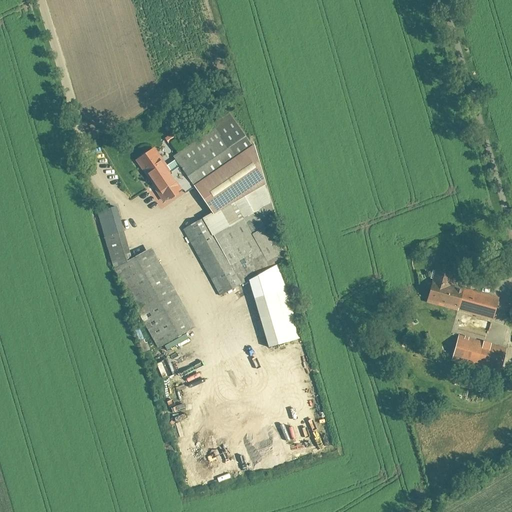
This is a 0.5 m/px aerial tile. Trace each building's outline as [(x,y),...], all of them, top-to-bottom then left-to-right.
[(181,199),(197,188),(216,214),(187,231),(223,299),(254,282),(272,349),(305,341),(285,265),(289,263),(272,184),(254,143),(228,118),(174,156),(179,162),(170,168),(160,150),(138,163),(162,205),(179,195),(181,199)] [(152,243),(137,251),(119,206),(98,214),(117,261),(115,262),(161,353),(199,334),(152,243)] [(500,300),(465,289),(469,277),(440,268),(430,303),(493,322),(500,300)] [(463,338),(456,364),(500,375),(507,348),(463,338)] [(458,374),(454,387),(490,397),(493,384),(458,374)]
